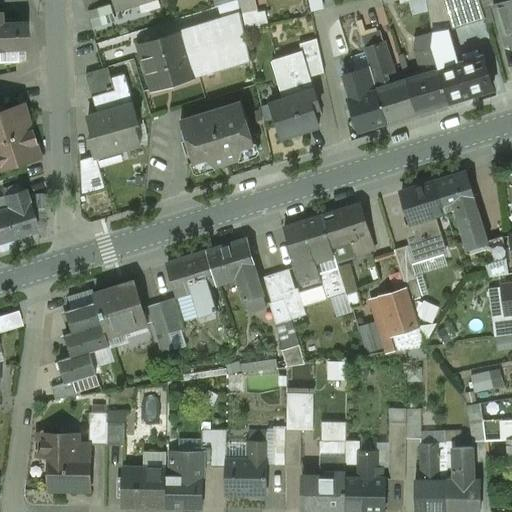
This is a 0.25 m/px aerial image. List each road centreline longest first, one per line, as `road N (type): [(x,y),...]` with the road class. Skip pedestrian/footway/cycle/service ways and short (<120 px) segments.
road 1 (tertiary): [(511,122),(70,257)]
road 2 (residential): [(70,257),(62,232),(53,0)]
road 3 (residential): [(10,511),(39,292),(33,269)]
